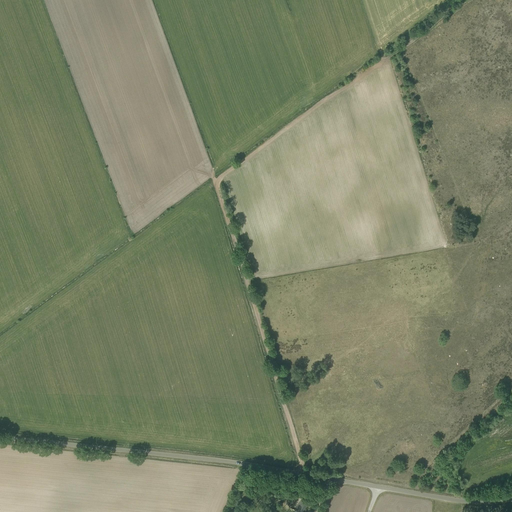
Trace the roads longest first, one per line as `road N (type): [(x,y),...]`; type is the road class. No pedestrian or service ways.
road 1 (track): [(298,469),(217,179),(464,0)]
road 2 (unclassified): [(511,494),(464,497),(0,431)]
